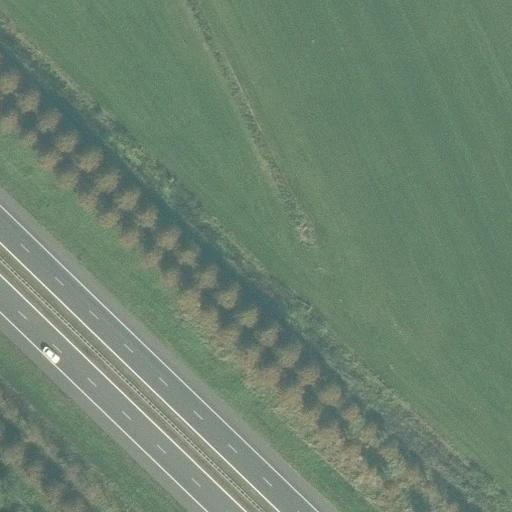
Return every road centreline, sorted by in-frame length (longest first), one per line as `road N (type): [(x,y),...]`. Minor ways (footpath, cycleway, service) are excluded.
road 1 (motorway): [(296,511),(0,225)]
road 2 (motorway): [(0,297),(224,511)]
